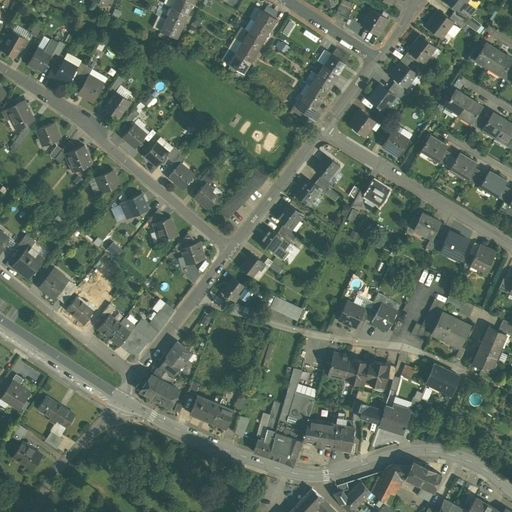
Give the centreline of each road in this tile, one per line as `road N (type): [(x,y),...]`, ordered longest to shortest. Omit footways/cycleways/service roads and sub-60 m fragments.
road 1 (tertiary): [(511,490),(473,463),(434,453),(302,476),(119,399)]
road 2 (residential): [(230,249),(99,140),(92,124),(0,67)]
road 3 (residential): [(322,129),(511,245)]
road 4 (residential): [(119,399),(230,249)]
road 5 (residential): [(230,249),(322,129)]
road 6 (tertiary): [(119,399),(0,320)]
road 7 (residential): [(119,399),(65,459),(33,511)]
